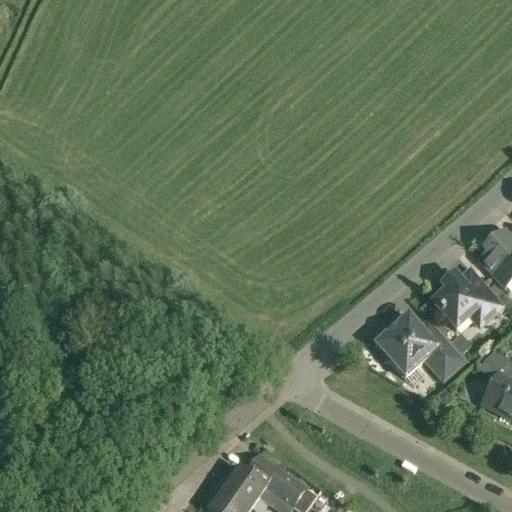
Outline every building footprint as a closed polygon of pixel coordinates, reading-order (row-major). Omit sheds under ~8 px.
[(511,243),(504,235),(489,248),(485,252),(488,256),(479,264),(501,289),(510,281),(511,283),(511,243)] [(479,332),(489,323),(504,310),(470,272),(458,283),(455,279),(442,290),(446,295),(432,307),(456,334),(470,321),(479,332)] [(488,292),(498,303),(504,298),(494,287),(488,292)] [(387,339),(375,350),(376,351),(377,351),(379,354),(379,358),(384,365),(389,365),(398,375),(401,378),(404,381),(403,381),(405,383),(406,382),(414,390),(425,380),(417,371),(424,365),(443,386),(466,365),(467,367),(468,366),(461,358),(451,347),(428,322),(427,323),(428,324),(419,332),(409,322),(410,321),(408,320),(396,330),(387,339)] [(511,366),(493,357),(483,366),(497,381),(483,407),(511,422),(511,366)] [(446,394),(436,401),(443,410),(453,403),(446,394)] [(292,511),(293,511),(307,494),(260,460),(247,478),(239,472),(233,480),(228,477),(218,491),(223,494),(248,511),(252,511),(259,503),(269,509),(275,500),(292,511)] [(248,511),(223,494),(218,491),(209,504),(214,507),(211,511),(248,511)]
